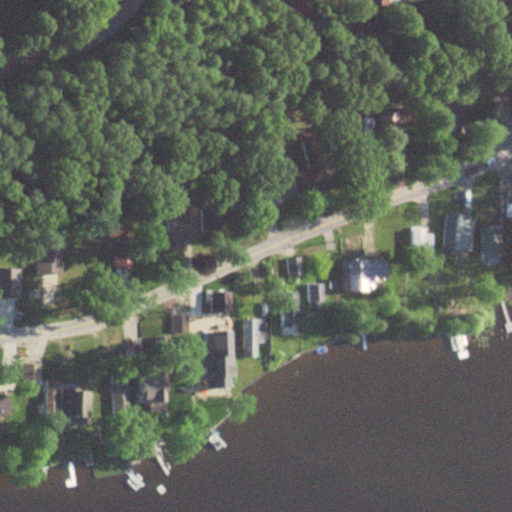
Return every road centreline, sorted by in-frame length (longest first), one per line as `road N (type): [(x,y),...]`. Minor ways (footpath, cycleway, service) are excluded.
road 1 (residential): [(0,336),(70,331),(117,315),(473,172),(501,143)]
road 2 (residential): [(501,143),(494,0)]
